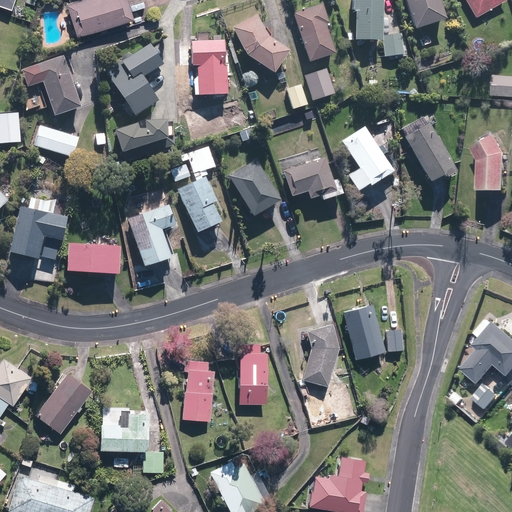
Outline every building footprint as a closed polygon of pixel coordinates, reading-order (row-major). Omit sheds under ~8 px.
[(0,0),(0,5),(12,10),(15,0),(0,0)] [(79,0),(63,5),(73,36),(130,18),(124,0),(79,0)] [(378,43),(378,0),(349,0),(350,12),(352,12),(351,43),(378,43)] [(399,0),(410,31),(440,21),(433,0),(399,0)] [(462,0),(474,19),(505,1),(504,0),(462,0)] [(320,5),(290,15),(305,64),(332,55),(322,25),(326,23),(320,5)] [(229,29),(243,57),(269,75),(285,53),(265,38),(255,17),(229,29)] [(402,56),(399,34),(380,36),(383,58),(402,56)] [(221,42),(178,43),(178,67),(195,66),(196,84),(187,84),(187,97),(225,96),(224,67),(222,67),(221,42)] [(103,73),(130,118),(154,104),(139,79),(159,67),(146,46),(103,73)] [(43,83),(55,118),(81,108),(63,56),(22,71),(28,89),(43,83)] [(353,80),(349,65),(338,68),(343,83),(353,80)] [(325,69),(302,76),(310,102),(333,95),(325,69)] [(511,77),(492,77),(491,97),(511,98),(511,77)] [(305,105),(299,86),(284,90),(290,110),(305,105)] [(0,115),(0,144),(17,144),(16,115),(0,115)] [(140,122),(140,131),(135,131),(133,125),(112,131),(121,161),(172,146),(171,123),(162,123),(162,121),(140,122)] [(453,173),(427,124),(401,137),(425,183),(439,176),(441,179),(453,173)] [(34,146),(73,159),(79,138),(40,126),(34,146)] [(389,173),(362,128),(339,142),(356,170),(343,177),(352,193),(365,185),(366,187),(389,173)] [(504,155),(493,136),(471,149),(478,160),(477,193),(504,193),(504,155)] [(214,168),(207,147),(185,154),(191,175),(214,168)] [(35,161),(43,165),(46,159),(38,155),(35,161)] [(329,182),(322,159),(281,172),(289,198),(303,193),(306,200),(317,197),(319,202),(338,195),(333,180),(329,182)] [(253,161),(225,177),(248,218),(276,202),(253,161)] [(188,177),(184,165),(169,171),(173,183),(188,177)] [(203,179),(175,190),(193,234),(217,224),(209,204),(213,203),(203,179)] [(0,209),(9,201),(0,191),(0,209)] [(39,257),(55,261),(60,240),(63,241),(68,218),(21,207),(11,253),(39,259),(39,257)] [(165,207),(125,219),(140,268),(170,259),(162,232),(171,229),(165,207)] [(67,272),(119,276),(121,247),(69,244),(67,272)] [(369,306),(340,314),(353,361),(382,354),(369,306)] [(511,372),(511,338),(494,322),(472,347),(477,351),(461,370),(478,385),(494,367),(507,378),(511,372)] [(302,332),(307,350),(299,382),(325,388),(335,350),(328,326),(302,332)] [(399,331),(385,332),(386,353),(400,352),(399,331)] [(258,345),(235,345),(236,406),(263,406),(262,355),(258,355),(258,345)] [(0,400),(9,406),(9,404),(14,407),(32,378),(3,359),(0,364),(0,400)] [(206,373),(206,363),(183,362),(183,373),(184,373),(182,393),(181,393),(179,421),(207,423),(209,395),(208,395),(209,373),(206,373)] [(35,417),(60,436),(78,412),(79,413),(82,409),(80,408),(92,393),(67,374),(35,417)] [(497,396),(484,385),(472,399),(485,410),(497,396)] [(345,412),(341,397),(329,400),(334,416),(345,412)] [(0,419),(9,406),(0,400),(0,425),(3,427),(6,423),(0,419)] [(144,416),(123,415),(123,429),(115,429),(115,427),(96,426),(96,453),(143,454),(144,416)] [(2,464),(15,472),(22,459),(10,451),(2,464)] [(161,474),(161,454),(142,454),(141,473),(161,474)] [(332,480),(309,477),(305,510),(322,511),(359,511),(363,492),(357,492),(361,460),(335,457),(332,480)] [(228,463),(207,473),(225,511),(248,511),(261,506),(240,464),(230,468),(228,463)] [(9,511),(48,511),(56,487),(19,476),(9,511)] [(56,487),(48,511),(88,511),(92,498),(56,487)] [(168,511),(158,502),(148,511),(168,511)]
